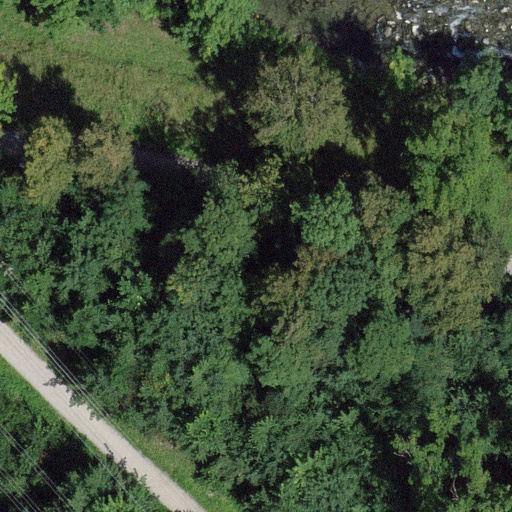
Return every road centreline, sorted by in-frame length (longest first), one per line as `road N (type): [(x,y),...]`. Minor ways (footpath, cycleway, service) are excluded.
road 1 (track): [(511,265),(181,170),(0,143)]
road 2 (unknown): [(0,330),(89,425),(192,511)]
